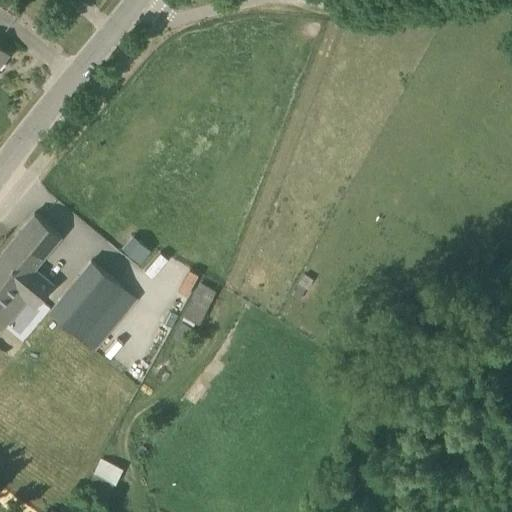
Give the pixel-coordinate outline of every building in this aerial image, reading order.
[(0,64),(8,55),(0,47),(0,64)] [(35,307),(55,283),(36,267),(62,235),(35,213),(0,254),(0,310),(16,291),(35,307)] [(137,262),(148,249),(132,235),(120,247),(137,262)] [(91,259),(49,310),(82,337),(125,286),(91,259)] [(180,317),(196,325),(213,288),(197,281),(180,317)] [(115,482),(122,466),(99,457),(92,473),(115,482)]
